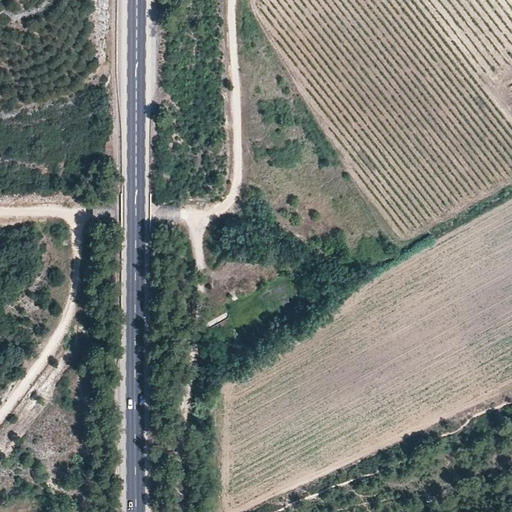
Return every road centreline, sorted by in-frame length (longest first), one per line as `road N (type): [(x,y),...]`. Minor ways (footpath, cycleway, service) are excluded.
road 1 (primary): [(136,511),(137,0)]
road 2 (track): [(74,213),(174,210),(195,225),(204,272),(179,453),(180,511)]
road 3 (track): [(230,0),(230,202),(195,225)]
road 4 (track): [(0,414),(74,310),(74,213)]
